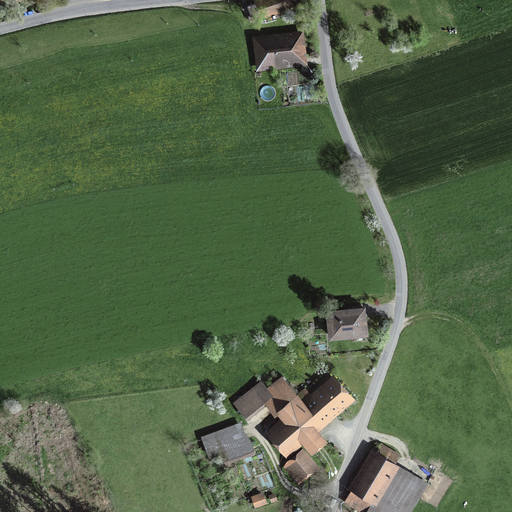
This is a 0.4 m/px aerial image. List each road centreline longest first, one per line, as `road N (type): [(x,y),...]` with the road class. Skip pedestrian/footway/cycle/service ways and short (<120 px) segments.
road 1 (tertiary): [(320,0),(337,111),(387,223),(402,287),(398,323),(330,511)]
road 2 (tertiary): [(166,0),(0,27)]
road 3 (track): [(511,403),(466,329),(438,315),(398,323)]
